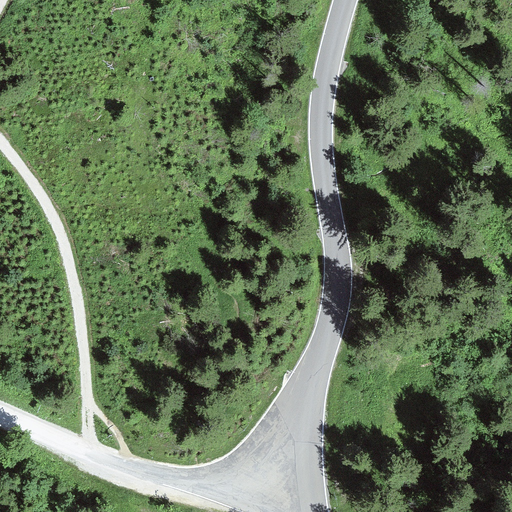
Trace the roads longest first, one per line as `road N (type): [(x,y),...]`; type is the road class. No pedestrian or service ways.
road 1 (tertiary): [(277,490),(335,303),(322,104),(348,0)]
road 2 (unclassified): [(0,414),(166,477),(277,490)]
road 3 (track): [(0,140),(60,232),(88,398)]
